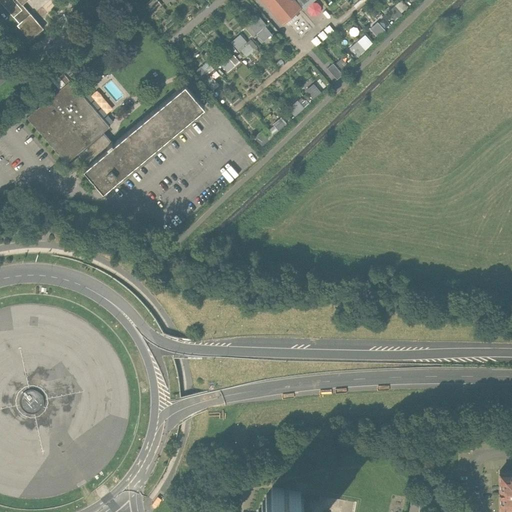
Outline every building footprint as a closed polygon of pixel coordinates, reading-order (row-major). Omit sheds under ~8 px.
[(0,0),(20,23),(18,25),(31,40),(44,29),(23,5),(28,0),(0,0)] [(156,0),(154,0),(143,10),(149,17),(162,6),(156,0)] [(295,0),(261,0),(284,26),(303,9),(296,1),(295,0)] [(296,0),(296,1),(303,9),(315,0),(296,0)] [(402,0),(400,0),(389,11),(397,19),(410,7),(402,0)] [(250,19),(243,25),(253,37),(257,34),(264,42),(273,34),(266,26),(268,25),(259,15),(252,21),(250,19)] [(384,17),(370,29),(377,36),(391,24),(384,17)] [(241,33),(231,42),(244,57),(254,48),(241,33)] [(364,36),(350,48),(358,56),(366,49),(364,47),(370,42),(364,36)] [(234,55),(220,67),(226,74),(240,62),(234,55)] [(341,59),(336,64),(343,71),(348,66),(341,59)] [(333,64),(328,69),(337,80),(342,75),(333,64)] [(70,81),(26,118),(66,165),(77,155),(103,133),(110,127),(70,81)] [(89,165),(83,170),(94,184),(103,194),(116,182),(120,180),(205,107),(185,84),(113,145),(89,165)] [(314,84),(304,93),(312,102),(322,94),(314,84)] [(301,97),(286,111),(293,119),(309,104),(301,97)] [(281,117),(267,129),(274,138),(289,126),(281,117)] [(263,131),(254,139),(263,150),(272,142),(263,131)] [(107,138),(103,133),(77,155),(79,157),(67,167),(70,169),(72,172),(85,161),(89,165),(113,145),(107,138)] [(511,511),(511,471),(500,472),(500,511),(511,511)] [(258,511),(304,511),(305,509),(302,509),(303,501),(299,500),(300,493),(272,488),(271,496),(267,495),(265,502),(263,502),(261,509),(259,509),(258,511)]
